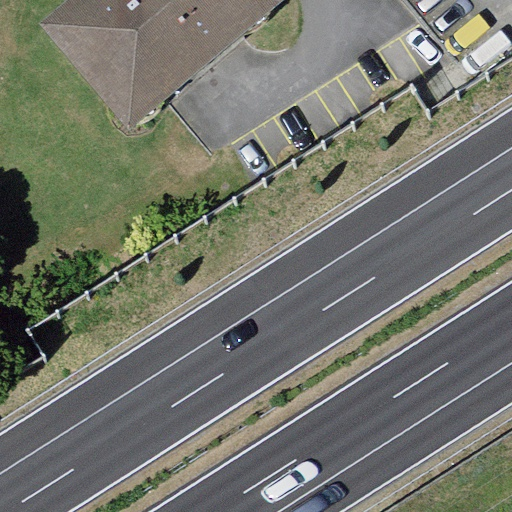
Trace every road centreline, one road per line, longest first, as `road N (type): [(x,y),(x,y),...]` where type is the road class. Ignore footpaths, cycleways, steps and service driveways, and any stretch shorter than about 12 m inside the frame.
road 1 (motorway): [(511,187),(1,511)]
road 2 (motorway): [(211,511),(511,320)]
